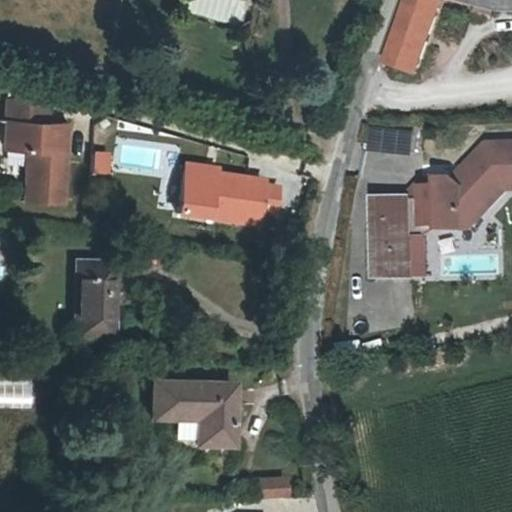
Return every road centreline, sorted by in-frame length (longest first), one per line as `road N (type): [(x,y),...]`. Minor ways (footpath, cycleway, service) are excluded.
road 1 (unclassified): [(333,511),(310,389),(314,281),(389,0)]
road 2 (unknown): [(511,84),(360,95)]
